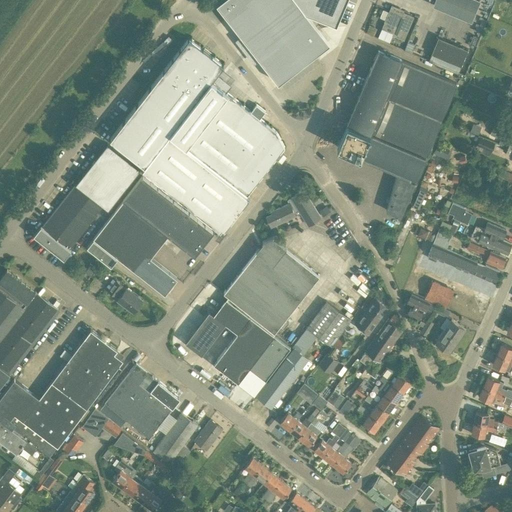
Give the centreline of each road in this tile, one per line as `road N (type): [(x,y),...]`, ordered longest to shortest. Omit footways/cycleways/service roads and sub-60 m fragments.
road 1 (unclassified): [(4,238),(150,38),(187,3)]
road 2 (unclassified): [(305,142),(371,247),(436,396)]
road 3 (unclassified): [(149,346),(305,142)]
road 4 (unclassified): [(343,501),(149,346)]
road 5 (unclassified): [(187,3),(305,142)]
road 6 (unclassified): [(149,346),(4,238)]
road 7 (unclassified): [(305,142),(368,0)]
road 8 (residential): [(436,396),(462,382),(511,270)]
road 9 (residential): [(343,501),(416,404),(436,396)]
